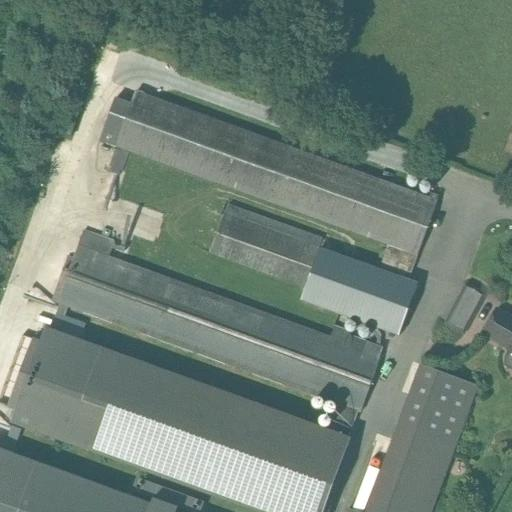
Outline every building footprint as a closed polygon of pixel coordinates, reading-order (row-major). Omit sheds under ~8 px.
[(407,279),(410,280),(439,201),(137,91),(132,103),(116,97),(99,145),(389,246),(381,270),(407,279)] [(321,249),(225,216),(211,255),(413,325),(423,295),(318,258),(321,249)] [(52,303),(344,408),(361,414),(385,347),(369,341),(368,343),(349,336),(350,333),(334,327),(331,336),(110,257),(116,241),(85,230),(71,270),(65,268),(52,303)] [(464,330),(482,293),(466,285),(448,323),(464,330)] [(511,352),(511,317),(497,310),(483,334),(510,349),(509,351),(511,352)] [(53,330),(81,336),(84,319),(57,314),(53,330)] [(325,511),(361,414),(344,408),(333,439),(47,335),(13,429),(242,511),(325,511)] [(429,511),(476,386),(420,366),(365,511),(360,511),(349,508),(347,511),(429,511)] [(12,430),(5,448),(15,452),(22,433),(12,430)] [(166,511),(0,451),(0,511),(166,511)]
